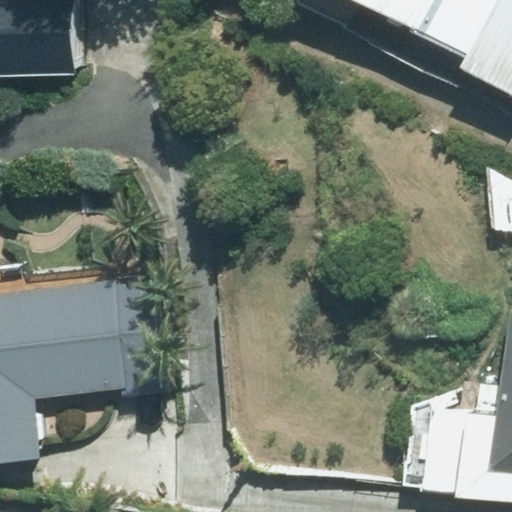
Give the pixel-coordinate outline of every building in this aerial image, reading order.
[(7,66),(93,66),(92,0),(2,0),(3,12),(0,11),(0,44),(7,44),(7,66)] [(411,0),(438,14),(445,0),(411,0)] [(511,0),(445,0),(438,14),(497,45),(511,17),(511,0)] [(511,69),(511,17),(497,45),(490,58),(511,69)] [(38,261),(0,263),(0,458),(61,453),(57,393),(179,383),(169,264),(39,274),(38,261)] [(511,384),(493,383),(484,486),(511,488),(511,384)]
